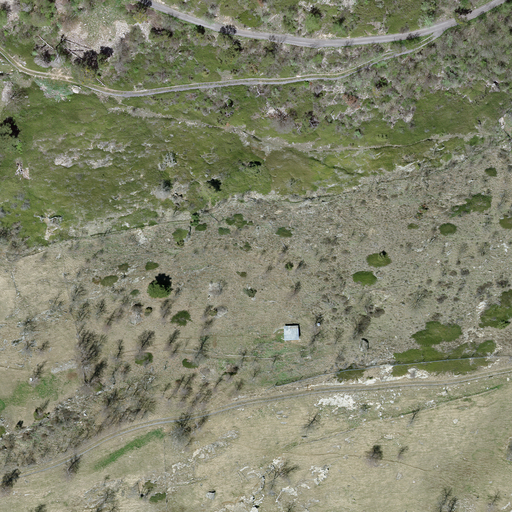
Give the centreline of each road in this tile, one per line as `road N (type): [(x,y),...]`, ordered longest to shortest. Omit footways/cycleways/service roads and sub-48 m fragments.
road 1 (track): [(511,372),(292,394),(121,434),(0,480)]
road 2 (track): [(437,28),(418,45),(337,76),(126,96),(28,72),(0,51)]
road 3 (track): [(500,0),(437,28),(334,44),(193,21),(143,0)]
